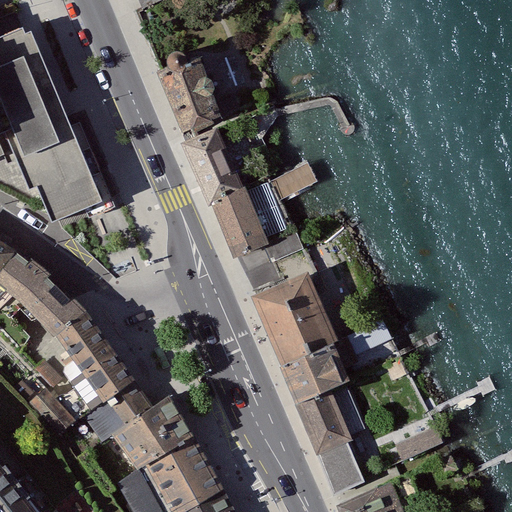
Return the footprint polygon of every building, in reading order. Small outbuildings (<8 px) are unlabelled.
[(138,0),(143,10),(166,0),(138,0)] [(0,37),(0,91),(40,187),(44,197),(54,222),(87,209),(90,217),(115,207),(97,163),(80,123),(74,125),(33,30),(28,33),(26,27),(0,37)] [(168,63),(171,70),(160,73),(185,134),(221,118),(241,109),(235,97),(217,105),(213,97),(216,91),(212,83),(207,80),(199,59),(188,61),(186,57),(181,54),(174,54),(170,58),(168,63)] [(40,187),(0,91),(0,156),(7,154),(10,162),(18,159),(27,182),(31,191),(40,187)] [(214,203),(244,190),(218,132),(188,145),(214,203)] [(268,233),(289,224),(268,178),(247,187),(268,233)] [(266,245),(268,244),(244,190),(214,203),(238,258),(266,245)] [(306,249),(298,231),(268,244),(266,245),(274,263),(306,249)] [(0,275),(17,251),(0,239),(0,275)] [(0,285),(31,313),(58,285),(50,278),(53,274),(34,258),(30,261),(17,251),(0,275),(0,285)] [(256,296),(284,367),(338,343),(342,340),(313,272),(256,296)] [(58,285),(31,313),(58,337),(90,311),(77,297),(74,300),(58,285)] [(106,402),(138,381),(100,326),(90,311),(58,337),(106,402)] [(395,339),(387,321),(346,339),(354,357),(395,339)] [(300,405),(336,390),(355,381),(338,343),(284,367),(300,405)] [(45,360),(36,369),(54,387),(63,378),(45,360)] [(38,393),(27,380),(17,388),(28,402),(38,393)] [(113,435),(156,408),(138,381),(106,402),(85,416),(103,441),(113,435)] [(78,421),(48,389),(31,403),(61,435),(78,421)] [(320,456),(352,443),(358,441),(336,390),(300,405),(320,456)] [(149,466),(197,437),(183,415),(172,397),(156,408),(113,435),(136,471),(138,470),(149,466)] [(438,427),(398,444),(405,462),(445,444),(438,427)] [(197,437),(149,466),(171,511),(185,511),(226,490),(197,437)] [(336,495),(367,480),(352,443),(320,456),(336,495)] [(0,511),(44,511),(0,455),(0,511)] [(454,458),(442,463),(447,475),(459,469),(454,458)] [(136,471),(116,485),(132,511),(161,511),(138,470),(136,471)] [(343,511),(408,511),(394,479),(340,504),(343,511)] [(185,511),(237,511),(226,490),(185,511)]
